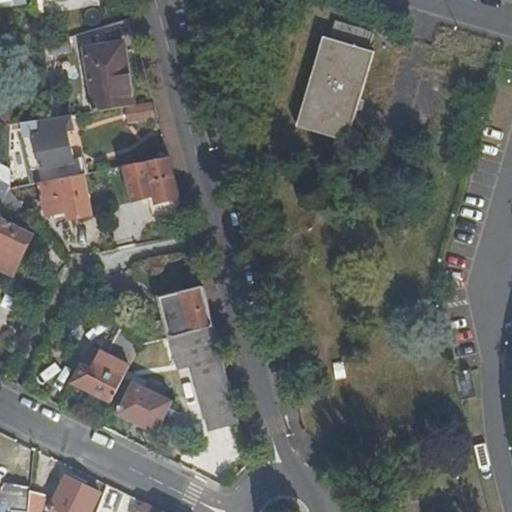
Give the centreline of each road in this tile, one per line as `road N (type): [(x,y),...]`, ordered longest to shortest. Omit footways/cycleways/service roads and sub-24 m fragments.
road 1 (residential): [(147,0),(286,480)]
road 2 (residential): [(244,511),(191,496),(0,403)]
road 3 (unknown): [(216,239),(90,263)]
